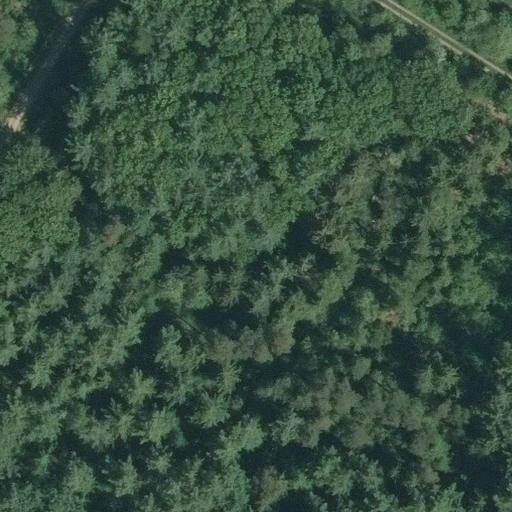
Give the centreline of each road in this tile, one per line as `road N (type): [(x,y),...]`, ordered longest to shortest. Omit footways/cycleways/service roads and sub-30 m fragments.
road 1 (track): [(83,0),(0,141)]
road 2 (track): [(511,76),(392,0)]
